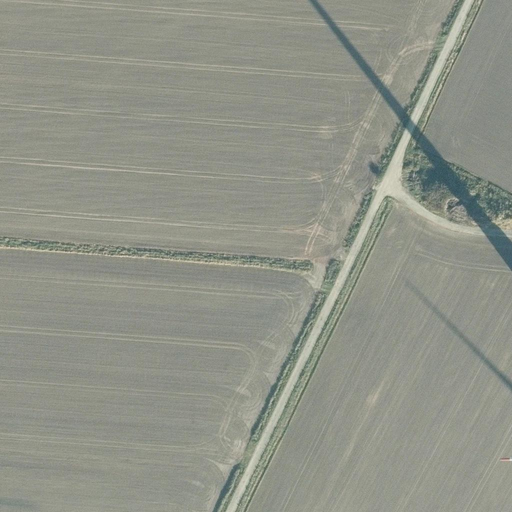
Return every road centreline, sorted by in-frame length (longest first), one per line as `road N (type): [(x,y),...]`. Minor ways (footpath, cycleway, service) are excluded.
road 1 (track): [(233,511),(473,0)]
road 2 (track): [(387,179),(445,222),(511,224)]
